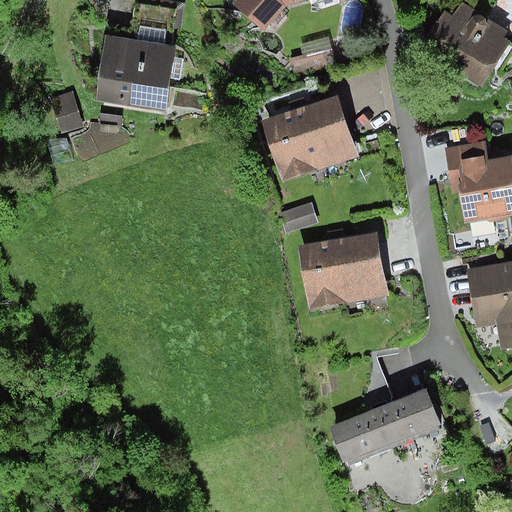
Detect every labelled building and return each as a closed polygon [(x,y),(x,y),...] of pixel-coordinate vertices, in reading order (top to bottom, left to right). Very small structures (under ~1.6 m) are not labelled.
[(257,0),(248,10),(280,35),(299,10),(332,0),(257,0)] [(511,70),(511,30),(461,0),(459,0),(430,49),(500,91),(511,70)] [(187,38),(116,22),(101,88),(172,104),(187,38)] [(80,91),(58,94),(63,131),(85,127),(80,91)] [(338,101),(260,122),(276,180),(354,158),(338,101)] [(511,144),(457,151),(462,196),(479,194),(483,230),(511,226),(511,144)] [(286,210),(291,228),(322,219),(316,200),(286,210)] [(384,235),(299,247),(307,307),(392,295),(384,235)] [(511,274),(488,278),(497,333),(511,330),(511,274)] [(440,389),(329,424),(342,465),(453,430),(440,389)]
